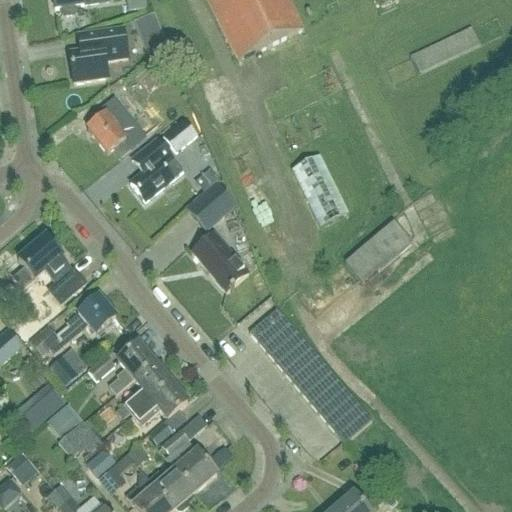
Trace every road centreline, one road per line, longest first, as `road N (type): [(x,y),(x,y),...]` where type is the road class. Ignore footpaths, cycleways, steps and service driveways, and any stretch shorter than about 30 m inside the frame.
road 1 (residential): [(239,511),(262,492),(261,434),(32,171)]
road 2 (residential): [(32,171),(4,0)]
